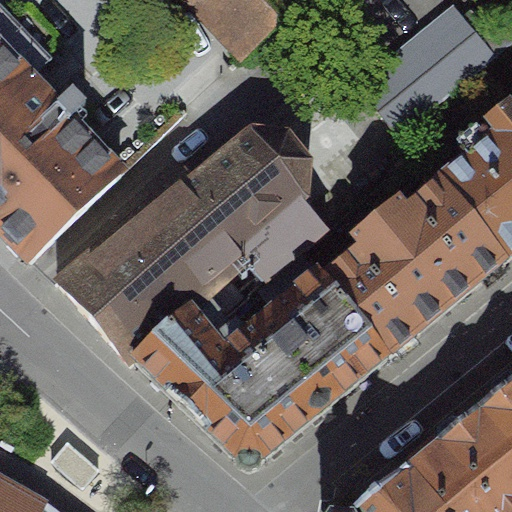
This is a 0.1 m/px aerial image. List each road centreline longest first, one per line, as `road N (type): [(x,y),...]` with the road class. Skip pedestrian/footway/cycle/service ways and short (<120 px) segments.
road 1 (residential): [(0,309),(216,511)]
road 2 (residential): [(511,330),(285,511)]
